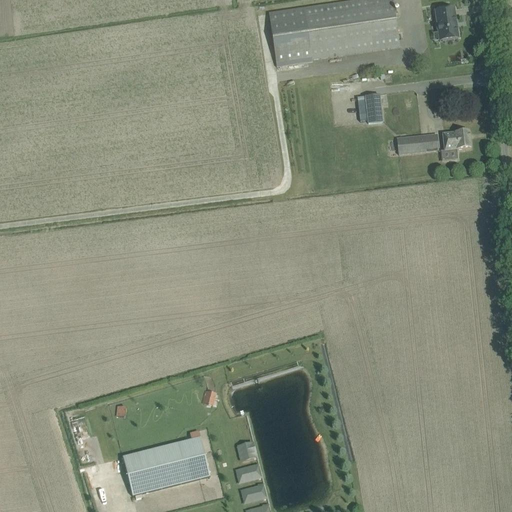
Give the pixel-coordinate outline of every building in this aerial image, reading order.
[(277,68),(312,63),(312,61),(399,48),(392,0),(369,0),(269,15),(277,68)] [(458,40),(454,9),(435,12),(440,43),(458,40)] [(382,123),(379,97),(365,98),(357,99),(360,123),(368,122),(368,125),(382,123)] [(442,164),(459,162),(458,151),(471,149),(469,133),(443,135),(445,150),(440,151),(442,164)] [(399,156),(439,152),(437,136),(397,140),(399,156)] [(191,442),(200,439),(198,434),(190,436),(191,442)] [(132,498),(210,478),(200,439),(123,459),(132,498)]
